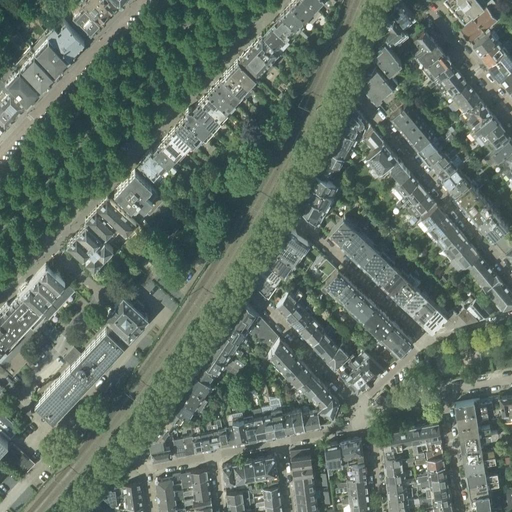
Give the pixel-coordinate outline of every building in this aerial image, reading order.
[(102,21),(80,0),(71,0),(69,3),(68,5),(76,13),(73,16),(91,33),(102,21)] [(80,0),(102,21),(116,6),(116,3),(112,0),(80,0)] [(306,0),(292,0),(289,4),(306,19),(311,24),(320,13),(315,8),(306,0)] [(306,0),(315,8),(316,7),(317,8),(323,0),(306,0)] [(394,6),(391,9),(402,23),(410,17),(414,20),(416,19),(413,15),(401,0),(395,0),(394,2),(394,6)] [(457,11),(463,18),(484,0),(447,0),(457,11)] [(472,44),(480,53),(496,39),(495,37),(497,35),(493,30),(490,32),(487,29),(504,15),(491,0),(484,0),(463,18),(456,23),(459,27),(462,31),(466,37),(466,36),(469,40),(470,40),(473,44),(472,44)] [(280,13),(280,14),(297,30),(305,37),(307,36),(301,30),(303,28),(300,25),(306,19),(289,4),(284,10),(283,9),(280,13)] [(45,20),(37,12),(32,16),(40,25),(45,20)] [(271,23),(288,40),(297,30),(280,14),(274,20),(271,23)] [(380,34),(383,38),(388,44),(398,36),(398,37),(405,31),(393,15),(390,16),(387,18),(386,21),(389,25),(381,31),(380,34)] [(48,33),(48,34),(69,57),(69,56),(70,55),(72,56),(77,51),(76,49),(84,41),(62,17),(54,24),(53,25),(52,23),(45,29),(47,31),(46,32),(48,33)] [(267,27),(261,33),(278,50),(288,40),(271,23),(270,23),(267,27)] [(412,36),(422,49),(434,41),(424,28),(416,34),(412,36)] [(252,43),(271,62),(280,53),(278,50),(261,33),(258,37),(253,43),(252,43)] [(48,34),(34,49),(55,72),(56,71),(55,71),(60,66),(60,67),(61,66),(61,65),(63,63),(64,62),(68,57),(68,58),(69,57),(48,34)] [(373,52),(376,55),(388,70),(401,60),(388,44),(383,38),(378,42),(379,44),(374,48),(373,52)] [(488,63),(507,48),(511,43),(509,39),(508,40),(508,39),(504,42),(503,40),(500,43),(496,39),(480,53),(484,59),(484,60),(485,62),(487,62),(488,63)] [(411,73),(420,66),(441,50),(441,48),(439,46),(438,45),(434,41),(422,49),(421,50),(418,46),(411,51),(414,55),(403,64),(411,73)] [(271,62),(252,43),(249,46),(242,53),(242,54),(239,57),(258,76),(260,74),(265,69),(267,71),(273,64),(271,62)] [(27,56),(19,64),(40,87),(41,87),(41,86),(45,82),(45,83),(46,82),(45,82),(46,81),(46,82),(48,82),(51,79),(51,77),(50,77),(51,77),(51,76),(55,72),(34,49),(30,45),(23,53),(27,56)] [(488,63),(499,77),(511,66),(511,59),(511,57),(511,54),(507,48),(488,63)] [(428,77),(429,76),(449,60),(449,59),(449,58),(447,56),(446,55),(441,50),(420,66),(428,77)] [(388,70),(376,55),(372,58),(374,61),(366,68),(367,69),(364,72),(366,74),(361,78),(361,83),(375,99),(378,103),(388,95),(385,91),(394,83),(393,83),(397,80),(388,70)] [(229,67),(250,88),(252,86),(257,81),(255,79),(257,78),(240,61),(237,59),(234,62),(233,63),(233,64),(232,64),(232,65),(230,67),(230,66),(229,67),(230,67),(229,67)] [(428,89),(435,84),(455,68),(449,60),(429,76),(432,80),(428,84),(429,85),(427,87),(428,89)] [(8,62),(0,70),(0,73),(26,102),(27,102),(28,101),(27,101),(32,97),(33,96),(33,95),(35,93),(36,92),(40,87),(19,64),(15,68),(8,62)] [(511,90),(510,92),(511,93),(511,66),(499,77),(509,90),(511,87),(511,90)] [(222,76),(240,94),(246,99),(253,91),(250,88),(229,67),(229,68),(227,70),(227,69),(227,70),(222,75),(221,76),(222,76)] [(440,91),(441,92),(461,75),(455,68),(435,84),(440,91)] [(0,92),(0,101),(14,115),(21,108),(22,109),(25,106),(24,105),(25,104),(25,103),(26,102),(0,73),(0,87),(2,86),(4,88),(0,92)] [(447,99),(452,95),(467,83),(461,75),(441,92),(444,96),(447,99)] [(222,76),(214,84),(233,102),(240,94),(222,76)] [(450,103),(453,107),(473,91),(467,83),(452,95),(455,99),(450,103)] [(214,84),(207,92),(226,110),(233,102),(214,84)] [(460,106),(463,111),(479,98),(473,91),(453,107),(455,110),(460,106)] [(207,92),(199,100),(220,119),(228,112),(226,110),(207,92)] [(409,92),(385,111),(388,115),(411,95),(409,92)] [(462,119),(465,122),(486,106),(479,98),(463,111),(467,115),(462,119)] [(199,100),(192,108),(213,127),(220,119),(199,100)] [(0,122),(4,126),(14,115),(0,101),(0,122)] [(417,149),(434,134),(435,134),(408,102),(390,117),(417,149)] [(423,106),(428,112),(432,108),(427,102),(423,106)] [(349,104),(342,118),(360,128),(365,118),(364,117),(353,104),(353,103),(349,104)] [(465,122),(471,130),(491,113),(486,106),(465,122)] [(183,117),(204,137),(205,138),(213,129),(212,128),(213,127),(192,108),(191,107),(188,107),(185,110),(185,114),(186,114),(183,117)] [(473,139),(475,138),(482,131),(497,120),(491,113),(471,130),(468,132),(471,135),(473,139)] [(183,117),(174,126),(192,143),(195,146),(204,137),(183,117)] [(342,118),(337,128),(361,140),(360,140),(361,140),(363,136),(368,132),(365,130),(362,135),(359,133),(362,128),(360,128),(342,118)] [(481,146),(484,144),(503,128),(497,120),(482,131),(475,138),(481,146)] [(455,129),(450,122),(445,126),(451,133),(455,129)] [(174,126),(167,134),(185,151),(192,143),(174,126)] [(337,128),(332,138),(351,148),(355,150),(360,140),(361,140),(337,128)] [(368,132),(363,136),(372,146),(382,138),(373,128),(368,132)] [(495,148),(509,136),(510,136),(503,128),(484,144),(486,147),(491,143),(495,148)] [(417,149),(422,156),(450,133),(449,131),(442,136),(441,136),(438,138),(434,134),(417,149)] [(422,156),(428,163),(442,151),(440,148),(446,142),(453,136),(450,133),(422,156)] [(167,134),(160,142),(177,159),(185,151),(167,134)] [(489,165),(497,159),(511,146),(511,138),(509,136),(495,148),(483,157),(489,165)] [(332,138),(327,148),(345,157),(346,157),(351,148),(332,138)] [(384,140),(383,139),(361,157),(370,168),(368,170),(375,178),(390,165),(391,164),(389,163),(396,156),(396,155),(395,155),(392,151),(393,151),(389,147),(384,141),(384,140)] [(160,142),(152,150),(172,169),(172,170),(180,162),(177,159),(160,142)] [(463,149),(468,155),(471,152),(467,146),(463,149)] [(500,162),(505,168),(511,162),(511,146),(497,159),(499,162),(500,162)] [(172,169),(152,150),(150,148),(146,152),(146,153),(137,161),(145,169),(143,172),(156,185),(172,169)] [(327,148),(322,157),(340,166),(341,165),(339,164),(341,159),(344,160),(345,157),(327,148)] [(435,171),(450,158),(457,153),(454,148),(447,154),(444,150),(442,151),(428,163),(435,171)] [(389,167),(399,179),(408,170),(396,156),(389,163),(391,164),(390,165),(389,167)] [(322,157),(318,166),(330,172),(332,167),(335,169),(336,168),(340,170),(342,167),(340,166),(322,157)] [(435,171),(441,179),(464,160),(462,159),(461,160),(459,158),(453,162),(450,158),(435,171)] [(448,186),(462,174),(463,173),(460,169),(465,165),(463,163),(465,162),(464,160),(441,179),(448,186)] [(511,176),(511,175),(511,162),(505,168),(499,173),(501,176),(504,173),(505,174),(507,172),(511,176)] [(318,166),(314,172),(333,181),(335,179),(328,176),(330,172),(318,166)] [(128,176),(122,182),(120,184),(121,184),(114,191),(125,202),(122,205),(128,211),(130,209),(133,212),(140,205),(149,214),(167,195),(158,187),(156,190),(135,169),(128,176)] [(393,185),(402,196),(417,180),(408,170),(399,179),(393,185)] [(314,172),(309,183),(330,194),(337,197),(338,195),(333,192),(334,190),(336,191),(339,185),(333,181),(314,172)] [(448,186),(454,194),(470,180),(468,177),(466,179),(462,174),(448,186)] [(425,190),(417,180),(402,196),(396,202),(400,206),(403,203),(407,208),(413,202),(425,190)] [(461,203),(461,202),(478,189),(470,180),(454,194),(458,199),(461,203)] [(309,183),(303,196),(324,206),(330,194),(309,183)] [(465,207),(468,211),(485,197),(478,189),(461,202),(465,207)] [(425,190),(413,202),(407,208),(414,215),(409,220),(412,223),(417,218),(416,217),(434,200),(425,190)] [(96,207),(116,225),(128,237),(139,226),(135,222),(136,222),(110,198),(107,195),(96,207)] [(324,206),(303,196),(298,205),(308,214),(316,221),(324,206)] [(476,220),(492,206),(485,197),(468,211),(469,211),(473,216),(476,220)] [(417,221),(420,225),(425,230),(426,230),(445,213),(442,210),(436,203),(417,221)] [(483,229),(484,229),(500,215),(499,213),(498,213),(492,206),(476,220),(480,225),(483,229)] [(116,225),(96,207),(85,218),(104,237),(116,225)] [(434,240),(454,224),(448,217),(445,213),(426,230),(431,236),(434,240)] [(488,234),(491,237),(501,229),(508,224),(500,215),(484,229),(488,233),(488,234)] [(334,238),(339,242),(354,227),(343,216),(335,224),(328,232),(334,238)] [(378,221),(383,226),(388,221),(383,216),(378,221)] [(331,218),(323,227),(328,232),(335,224),(333,222),(334,221),(331,218)] [(86,222),(76,233),(103,258),(104,257),(107,260),(111,255),(108,252),(114,245),(108,240),(107,242),(86,222)] [(442,249),(443,248),(461,233),(459,230),(454,224),(434,240),(436,241),(442,249)] [(343,247),(350,253),(365,237),(355,227),(357,225),(356,225),(354,227),(339,242),(343,247)] [(280,237),(299,251),(302,253),(303,250),(301,249),(307,240),(297,233),(293,228),(291,227),(287,227),(280,237)] [(167,242),(175,250),(187,237),(179,229),(167,242)] [(491,237),(494,241),(504,233),(501,229),(491,237)] [(103,258),(76,233),(67,242),(82,257),(88,250),(91,253),(85,260),(94,268),(94,267),(98,270),(105,263),(101,259),(103,258)] [(443,248),(451,258),(469,242),(464,236),(461,233),(443,248)] [(494,241),(498,245),(508,237),(504,233),(494,241)] [(273,248),(291,261),(294,263),(295,261),(293,260),(299,251),(280,237),(276,244),(273,248)] [(356,259),(360,263),(375,247),(365,237),(350,253),(356,259)] [(498,245),(501,249),(511,241),(508,237),(498,245)] [(501,249),(504,253),(511,246),(511,242),(511,241),(501,249)] [(458,271),(465,265),(479,253),(476,250),(471,244),(469,242),(451,258),(449,259),(455,267),(458,271)] [(409,243),(404,248),(409,252),(414,249),(409,243)] [(203,246),(192,263),(201,269),(212,251),(203,246)] [(365,267),(371,273),(386,257),(375,247),(360,263),(365,267)] [(267,258),(266,259),(281,272),(284,275),(285,272),(284,271),(291,261),(273,248),(269,255),(267,258)] [(467,272),(469,273),(484,260),(479,253),(465,265),(469,270),(467,272)] [(377,279),(381,282),(396,267),(386,257),(371,273),(377,279)] [(326,258),(319,266),(324,271),(328,266),(331,263),(327,259),(326,258)] [(262,265),(259,268),(274,282),(281,272),(266,259),(262,265)] [(472,274),(476,278),(490,267),(484,260),(469,273),(470,275),(472,274)] [(328,266),(324,271),(328,275),(335,267),(336,267),(331,263),(328,266)] [(47,264),(38,274),(65,299),(69,295),(74,289),(47,264)] [(385,287),(391,292),(406,276),(396,267),(381,282),(385,287)] [(480,286),(482,285),(495,273),(490,267),(476,278),(480,283),(479,285),(480,286)] [(253,279),(266,293),(267,293),(271,286),(274,289),(277,285),(274,282),(259,268),(257,272),(253,279)] [(327,291),(330,294),(346,277),(337,269),(320,287),(325,292),(327,291)] [(397,298),(400,301),(418,283),(420,281),(410,271),(406,276),(391,292),(397,298)] [(484,291),(486,293),(501,280),(496,274),(495,273),(482,285),(486,290),(484,291)] [(23,290),(21,292),(47,316),(48,317),(65,299),(38,274),(29,283),(28,283),(25,283),(21,286),(22,289),(23,290)] [(335,298),(340,303),(356,286),(346,277),(330,294),(335,298)] [(489,293),(493,298),(507,287),(501,280),(486,293),(487,295),(489,293)] [(405,305),(411,311),(428,293),(422,288),(420,289),(418,287),(420,285),(418,283),(400,301),(405,306),(405,305)] [(350,312),(365,295),(356,287),(356,286),(340,303),(350,312)] [(308,287),(304,291),(309,296),(313,291),(308,287)] [(495,304),(497,306),(511,293),(507,287),(493,298),(497,303),(495,304)] [(276,304),(285,313),(296,298),(302,292),(299,289),(293,295),(288,289),(280,298),(276,304)] [(18,336),(18,335),(28,324),(34,330),(47,316),(21,292),(20,293),(19,293),(9,304),(7,302),(0,309),(0,356),(10,346),(9,345),(18,336)] [(416,316),(421,320),(436,304),(432,301),(436,297),(430,292),(428,293),(411,311),(416,316)] [(511,293),(497,306),(500,310),(511,306),(511,293)] [(359,321),(375,304),(365,295),(350,312),(349,312),(359,321)] [(112,324),(108,328),(117,337),(121,332),(129,339),(148,318),(140,310),(144,306),(137,300),(133,305),(123,296),(104,316),(112,324)] [(241,296),(233,307),(254,320),(267,329),(269,326),(242,296),(241,296)] [(461,298),(459,300),(466,306),(477,317),(479,316),(489,314),(483,307),(476,298),(473,300),(470,296),(464,301),(461,298)] [(285,313),(292,321),(304,306),(296,298),(285,313)] [(467,320),(477,317),(466,306),(459,300),(454,305),(452,308),(467,320)] [(438,302),(436,304),(421,320),(431,330),(440,328),(440,327),(437,323),(441,320),(448,312),(438,302)] [(483,307),(489,314),(494,311),(487,303),(483,307)] [(359,321),(369,329),(384,313),(375,304),(359,321)] [(292,321),(299,329),(311,314),(310,313),(313,311),(309,307),(307,309),(304,306),(292,321)] [(227,317),(249,331),(270,346),(278,335),(269,326),(267,329),(254,320),(233,307),(227,317)] [(452,308),(448,312),(441,320),(447,325),(447,326),(467,320),(452,308)] [(368,330),(377,338),(393,322),(384,313),(369,329),(368,330)] [(299,329),(306,336),(318,321),(311,314),(299,329)] [(220,327),(242,341),(248,346),(251,342),(245,338),(249,331),(227,317),(220,327)] [(312,342),(323,329),(324,328),(318,321),(306,336),(312,342)] [(383,343),(387,348),(403,331),(393,322),(377,338),(376,340),(381,345),(383,343)] [(117,337),(108,328),(106,326),(82,352),(81,352),(80,353),(75,348),(66,357),(65,356),(64,355),(63,357),(71,364),(57,378),(35,402),(39,406),(42,408),(41,409),(40,410),(40,411),(40,412),(41,412),(41,413),(42,413),(42,414),(43,414),(44,414),(45,413),(46,412),(53,419),(100,369),(124,344),(117,337)] [(220,327),(214,337),(232,349),(240,355),(243,351),(238,348),(242,341),(220,327)] [(312,342),(319,350),(331,337),(323,329),(312,342)] [(403,331),(387,348),(391,351),(390,352),(395,357),(399,354),(412,339),(403,331)] [(338,344),(326,358),(334,367),(349,353),(348,353),(353,349),(349,345),(354,340),(353,339),(347,333),(344,337),(341,341),(338,344)] [(206,349),(230,365),(232,367),(239,371),(242,367),(234,361),(227,356),(232,349),(214,337),(206,349)] [(268,353),(274,360),(289,347),(279,337),(268,353)] [(319,350),(326,358),(338,344),(331,337),(319,350)] [(362,347),(364,349),(365,350),(368,347),(371,343),(368,341),(362,347)] [(254,349),(263,356),(266,352),(258,347),(256,346),(254,349)] [(274,360),(281,368),(296,355),(289,347),(274,360)] [(372,357),(376,360),(378,357),(368,347),(365,350),(372,357)] [(232,367),(230,365),(206,349),(205,349),(204,352),(199,359),(215,370),(217,371),(222,365),(223,366),(230,370),(232,367)] [(364,349),(358,354),(377,373),(383,367),(376,360),(372,357),(365,350),(364,349)] [(353,355),(350,358),(370,379),(377,373),(358,354),(355,357),(353,355)] [(281,368),(288,376),(303,362),(296,355),(281,368)] [(378,357),(376,360),(383,367),(388,363),(380,356),(378,357)] [(234,361),(242,367),(244,364),(237,358),(235,359),(234,361)] [(350,370),(364,385),(370,379),(350,358),(348,361),(353,367),(350,370)] [(199,359),(192,369),(208,381),(215,370),(199,359)] [(288,376),(296,384),(311,371),(303,362),(288,376)] [(364,385),(350,370),(343,362),(336,368),(339,372),(343,376),(357,391),(364,385)] [(188,374),(184,381),(206,396),(212,387),(214,388),(216,386),(208,381),(192,369),(191,370),(188,374)] [(292,393),(295,397),(316,376),(311,371),(296,384),(293,387),(296,389),(292,393)] [(299,401),(301,401),(304,399),(301,397),(307,392),(309,394),(310,394),(322,383),(316,376),(295,397),(299,401)] [(278,385),(282,381),(283,381),(279,377),(274,381),(278,385)] [(181,386),(176,392),(201,409),(202,409),(209,399),(207,397),(207,396),(206,396),(184,381),(180,386),(181,386)] [(308,400),(311,403),(312,403),(327,388),(322,383),(310,394),(312,396),(308,400)] [(285,384),(281,388),(285,393),(290,389),(285,384)] [(314,405),(317,408),(333,394),(327,388),(312,403),(314,405)] [(2,391),(0,393),(0,395),(8,403),(11,399),(2,391)] [(169,403),(183,413),(188,416),(194,407),(199,411),(201,409),(176,392),(173,397),(169,403)] [(333,394),(317,408),(332,417),(338,400),(333,394)] [(511,405),(511,394),(506,394),(499,395),(501,409),(503,421),(511,420),(511,405)] [(376,398),(378,403),(382,405),(386,401),(385,396),(380,395),(376,398)] [(269,405),(275,433),(286,431),(282,411),(281,405),(279,397),(268,399),(269,405)] [(455,402),(456,412),(487,408),(486,402),(476,404),(476,399),(455,402)] [(213,410),(211,414),(215,413),(221,407),(219,401),(213,410)] [(169,403),(163,411),(177,421),(178,421),(183,413),(169,403)] [(282,411),(286,431),(296,429),(291,409),(289,404),(281,405),(282,411)] [(0,426),(9,435),(20,424),(0,405),(0,426)] [(263,414),(267,435),(275,433),(269,405),(260,407),(262,415),(263,414)] [(301,411),(304,427),(312,425),(309,410),(308,405),(304,406),(300,406),(300,407),(301,411)] [(291,409),(296,429),(304,427),(301,411),(300,407),(291,409)] [(317,408),(309,410),(312,425),(321,424),(317,408)] [(317,408),(321,424),(330,422),(332,417),(317,408)] [(456,412),(458,424),(477,421),(476,416),(488,414),(487,408),(456,412)] [(160,416),(158,420),(170,427),(172,429),(173,430),(174,429),(176,426),(175,425),(177,421),(163,411),(162,413),(160,416)] [(232,420),(237,441),(249,439),(244,418),(242,411),(231,413),(232,420)] [(226,427),(229,443),(237,441),(232,420),(231,413),(227,414),(229,426),(226,427)] [(253,416),(258,437),(267,435),(263,414),(262,415),(253,416)] [(206,420),(206,421),(211,446),(220,444),(216,423),(211,424),(210,421),(209,415),(206,420)] [(244,418),(249,439),(258,437),(253,416),(244,418)] [(216,423),(220,444),(229,443),(226,427),(222,428),(220,419),(216,419),(216,423)] [(170,427),(158,420),(157,420),(153,426),(148,434),(149,438),(164,436),(170,427)] [(181,427),(183,435),(186,451),(195,449),(192,433),(187,434),(186,429),(191,428),(191,426),(190,423),(190,420),(181,427)] [(200,432),(203,448),(211,446),(206,421),(202,426),(203,431),(200,432)] [(458,424),(460,435),(490,431),(489,425),(478,427),(477,421),(458,424)] [(437,422),(428,423),(432,449),(441,447),(441,441),(435,442),(435,440),(440,439),(437,422)] [(428,423),(418,425),(421,442),(426,441),(428,449),(432,449),(428,423)] [(191,428),(192,433),(195,449),(203,448),(200,432),(199,424),(194,425),(191,426),(191,428)] [(418,425),(409,427),(413,452),(414,452),(415,458),(424,456),(424,452),(418,453),(416,443),(421,442),(418,425)] [(408,449),(409,453),(413,452),(409,427),(400,428),(403,446),(407,445),(408,449)] [(399,429),(390,431),(394,455),(395,455),(399,454),(397,447),(403,446),(400,428),(399,428),(399,429)] [(174,433),(173,434),(176,453),(186,451),(183,435),(178,436),(177,430),(176,431),(174,433)] [(460,435),(462,447),(480,444),(479,439),(491,437),(496,437),(497,435),(497,430),(490,431),(460,435)] [(380,432),(383,457),(394,455),(390,431),(380,432)] [(149,438),(151,448),(170,444),(171,447),(173,446),(174,454),(176,453),(173,434),(171,434),(164,436),(149,438)] [(361,436),(351,438),(352,454),(357,453),(358,461),(364,460),(361,436)] [(350,438),(340,440),(342,463),(348,462),(348,457),(352,456),(352,454),(351,438),(350,439),(350,438)] [(320,445),(320,446),(321,455),(325,454),(328,475),(332,474),(331,465),(333,465),(333,467),(342,466),(342,463),(340,440),(339,440),(339,441),(338,441),(325,443),(324,444),(320,445)] [(35,462),(12,441),(0,453),(23,475),(35,462)] [(170,444),(151,448),(152,458),(174,454),(173,446),(171,447),(170,444)] [(462,447),(463,458),(494,454),(493,448),(481,449),(480,444),(462,447)] [(290,450),(293,474),(313,471),(312,464),(315,464),(315,459),(311,460),(310,448),(290,450)] [(427,467),(444,464),(442,449),(425,451),(426,458),(415,459),(416,464),(426,462),(427,467)] [(266,475),(267,487),(279,485),(278,481),(271,481),(270,474),(274,473),(275,475),(277,475),(277,473),(275,456),(272,454),(264,456),(266,475)] [(383,457),(384,464),(412,460),(411,457),(401,458),(401,454),(399,454),(395,455),(394,455),(383,457)] [(463,458),(465,470),(484,467),(483,462),(495,460),(494,454),(463,458)] [(256,477),(266,475),(264,456),(254,458),(256,477)] [(245,479),(256,477),(254,458),(243,460),(245,479)] [(235,481),(245,479),(243,460),(233,462),(235,481)] [(384,464),(385,473),(403,470),(402,466),(412,464),(412,460),(384,464)] [(236,483),(235,481),(233,462),(222,464),(225,483),(233,481),(233,484),(236,483)] [(344,478),(346,478),(365,475),(364,462),(352,464),(352,465),(349,465),(348,462),(342,463),(342,466),(344,478)] [(418,479),(446,474),(444,464),(427,467),(428,472),(417,473),(418,479)] [(465,470),(467,481),(500,476),(500,472),(496,471),(485,473),(484,467),(465,470)] [(185,472),(180,473),(181,478),(182,484),(208,479),(207,468),(185,472)] [(385,473),(386,481),(406,478),(405,474),(411,474),(410,469),(403,470),(385,473)] [(293,474),(294,483),(314,480),(313,471),(293,474)] [(155,480),(156,487),(174,485),(173,480),(181,478),(180,473),(157,477),(155,480)] [(416,481),(417,486),(417,489),(420,489),(421,489),(421,483),(429,482),(430,487),(447,484),(446,474),(418,479),(416,479),(416,481)] [(335,487),(366,483),(365,475),(346,478),(347,482),(337,483),(338,487),(335,487)] [(467,481),(469,493),(488,490),(487,485),(498,483),(501,481),(500,476),(467,481)] [(386,481),(387,489),(417,486),(416,481),(406,482),(406,478),(386,481)] [(209,487),(208,479),(182,484),(182,487),(192,485),(192,490),(209,487)] [(294,483),(295,492),(315,489),(314,480),(294,483)] [(124,492),(140,490),(139,481),(116,486),(118,494),(124,492)] [(347,490),(348,494),(367,491),(366,483),(335,487),(336,492),(347,490)] [(418,498),(449,493),(447,484),(430,487),(431,492),(421,493),(420,489),(417,489),(418,490),(418,498)] [(156,487),(157,497),(183,493),(183,491),(183,489),(175,490),(174,485),(156,487)] [(262,491),(263,496),(280,494),(279,485),(267,487),(252,489),(253,492),(262,491)] [(116,486),(96,490),(101,495),(109,502),(111,504),(116,510),(120,509),(119,502),(118,497),(118,494),(116,486)] [(387,489),(388,498),(407,495),(407,491),(418,490),(417,489),(417,486),(387,489)] [(511,486),(491,490),(493,505),(493,511),(498,511),(502,511),(511,509),(511,486)] [(183,491),(183,493),(184,495),(193,494),(194,499),(210,496),(209,487),(192,490),(183,491)] [(226,492),(227,502),(243,500),(250,499),(248,489),(247,489),(226,492)] [(295,492),(297,501),(316,498),(315,489),(295,492)] [(119,502),(123,501),(141,498),(140,490),(124,492),(125,496),(118,497),(119,502)] [(471,500),(473,511),(490,511),(488,490),(469,493),(469,494),(470,494),(470,495),(469,496),(470,500),(471,500)] [(341,499),(342,503),(368,500),(367,491),(348,494),(348,498),(341,499)] [(85,500),(92,506),(101,497),(98,494),(97,496),(93,493),(85,500)] [(157,497),(159,507),(176,504),(176,499),(184,498),(184,495),(183,493),(157,497)] [(418,498),(419,502),(432,500),(433,505),(450,503),(449,493),(418,498)] [(256,505),(259,505),(281,501),(280,494),(263,496),(264,500),(256,502),(256,505)] [(388,498),(389,506),(419,502),(418,498),(414,499),(414,498),(408,499),(407,495),(388,498)] [(194,508),(195,508),(212,504),(210,496),(194,499),(184,500),(185,504),(193,503),(194,508)] [(92,506),(98,511),(107,503),(105,501),(104,502),(100,499),(101,498),(101,497),(92,506)] [(124,509),(127,508),(142,506),(141,498),(123,501),(124,509)] [(297,501),(298,510),(317,508),(316,498),(297,501)] [(245,510),(244,505),(250,504),(250,499),(243,500),(227,502),(229,511),(245,510)] [(345,511),(350,510),(369,508),(368,500),(342,503),(337,503),(338,508),(343,507),(343,511),(345,511)] [(265,508),(265,511),(267,511),(282,510),(281,501),(259,505),(259,509),(265,508)] [(389,506),(389,511),(404,511),(409,511),(409,508),(420,506),(419,502),(389,506)] [(98,511),(97,511),(108,511),(111,509),(107,506),(108,504),(107,503),(98,511)] [(451,511),(452,511),(450,503),(433,505),(434,511),(427,511),(424,511),(451,511)]
